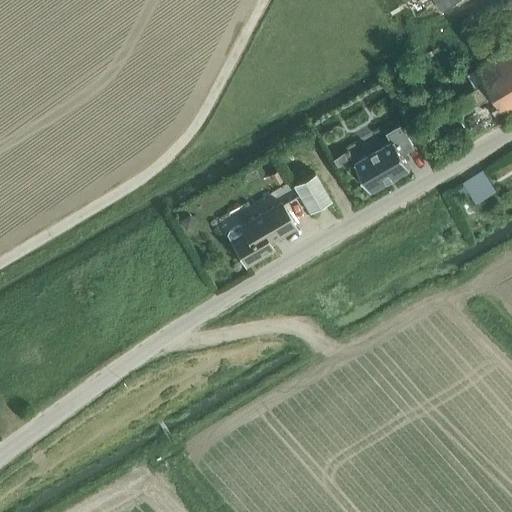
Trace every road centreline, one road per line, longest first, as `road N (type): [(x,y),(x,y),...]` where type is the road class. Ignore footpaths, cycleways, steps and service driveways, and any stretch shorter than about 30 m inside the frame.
road 1 (unclassified): [(0,455),(236,290),(511,128)]
road 2 (track): [(264,0),(167,161),(0,265)]
